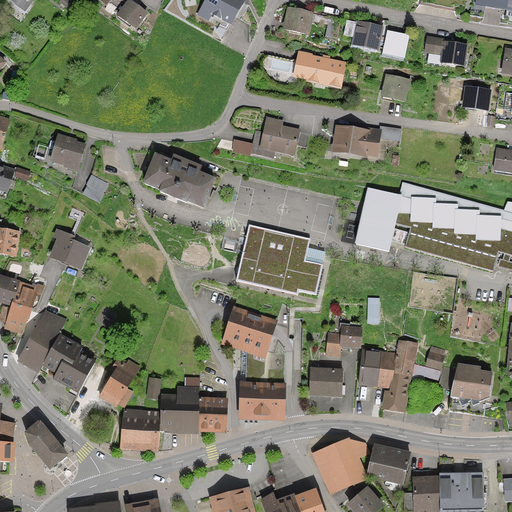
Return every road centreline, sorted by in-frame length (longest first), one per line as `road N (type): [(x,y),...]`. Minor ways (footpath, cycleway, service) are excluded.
road 1 (residential): [(235,97),(511,136)]
road 2 (residential): [(0,105),(117,137),(175,138),(221,127),(235,97)]
road 3 (secondary): [(290,431),(350,427),(462,445),(511,444)]
road 4 (residential): [(511,36),(319,0)]
road 5 (secondary): [(104,482),(290,431)]
road 6 (tertiary): [(104,482),(0,359)]
